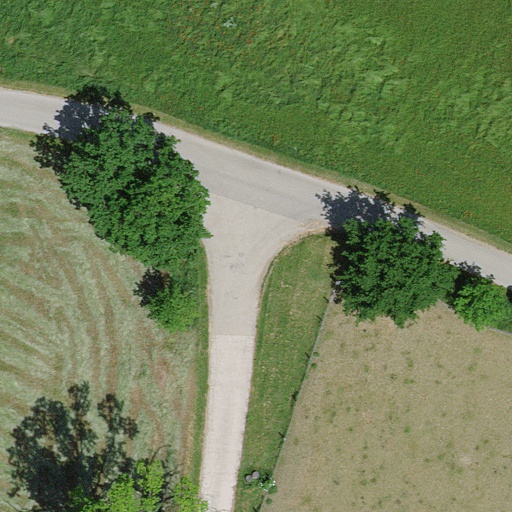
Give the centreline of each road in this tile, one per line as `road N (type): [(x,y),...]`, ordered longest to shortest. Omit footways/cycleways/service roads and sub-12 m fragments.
road 1 (track): [(0,108),(133,132),(511,272)]
road 2 (track): [(246,173),(215,511)]
